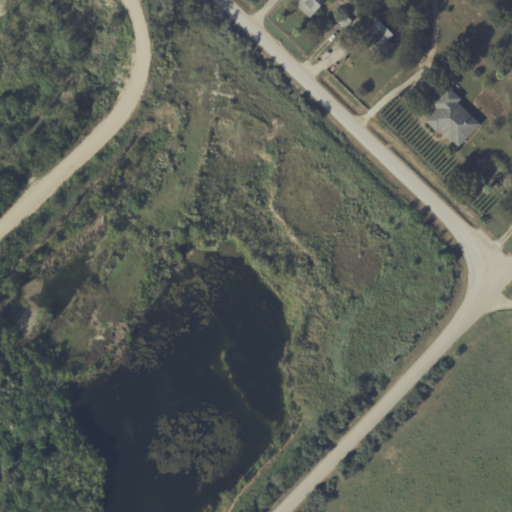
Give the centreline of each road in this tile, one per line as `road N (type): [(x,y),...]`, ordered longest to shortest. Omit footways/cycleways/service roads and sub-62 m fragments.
road 1 (residential): [(266,511),(488,278),(483,228),(239,0)]
road 2 (track): [(364,113),(420,75),(431,46),(425,0)]
